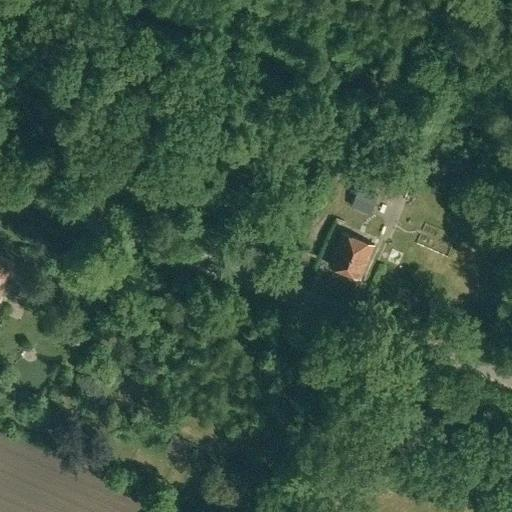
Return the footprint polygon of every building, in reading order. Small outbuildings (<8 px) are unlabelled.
[(363,181),(395,194),(401,178),(370,166),(363,181)] [(352,207),(370,214),(378,195),(360,187),(352,207)] [(329,264),(361,277),(374,244),(342,231),(329,264)] [(0,296),(14,260),(0,254),(0,296)] [(179,456),(174,464),(190,474),(195,466),(179,456)]
